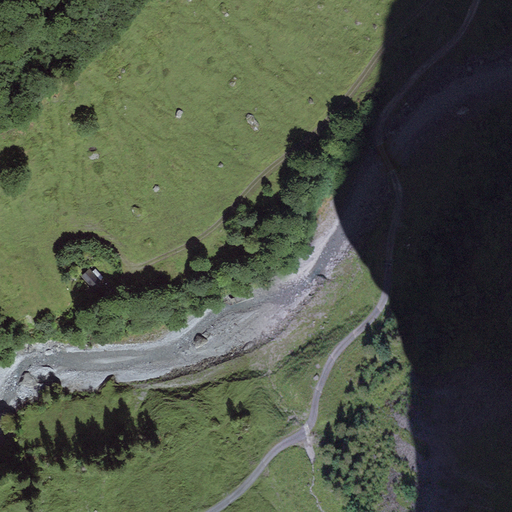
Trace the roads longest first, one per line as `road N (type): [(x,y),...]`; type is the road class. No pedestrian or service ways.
road 1 (track): [(123,273),(223,221),(427,0)]
road 2 (track): [(207,511),(306,427),(331,355),(376,309),(398,201),(392,171)]
road 3 (track): [(376,140),(372,128),(388,101),(458,30),(473,0)]
